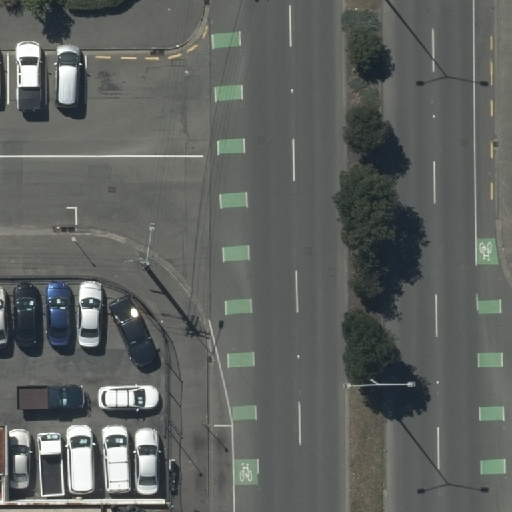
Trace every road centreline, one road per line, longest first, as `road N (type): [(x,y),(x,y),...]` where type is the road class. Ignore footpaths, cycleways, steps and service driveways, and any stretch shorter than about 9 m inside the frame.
road 1 (primary): [(435,0),(442,473)]
road 2 (primary): [(293,511),(286,158)]
road 3 (unclassified): [(0,156),(286,158)]
road 4 (primary): [(286,158),(283,0)]
